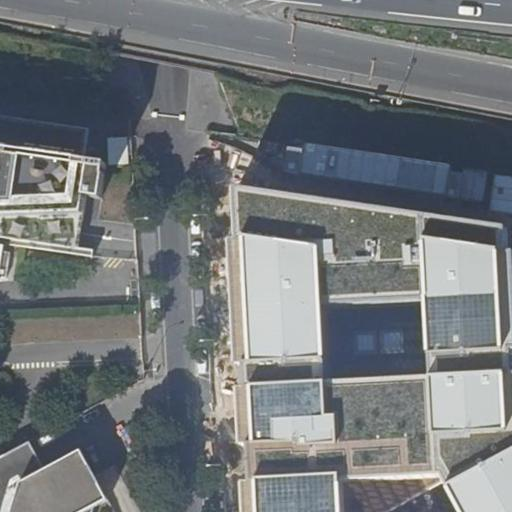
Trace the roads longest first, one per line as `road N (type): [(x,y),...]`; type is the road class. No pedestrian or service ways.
road 1 (motorway): [(63,0),(511,86)]
road 2 (residential): [(169,83),(189,511)]
